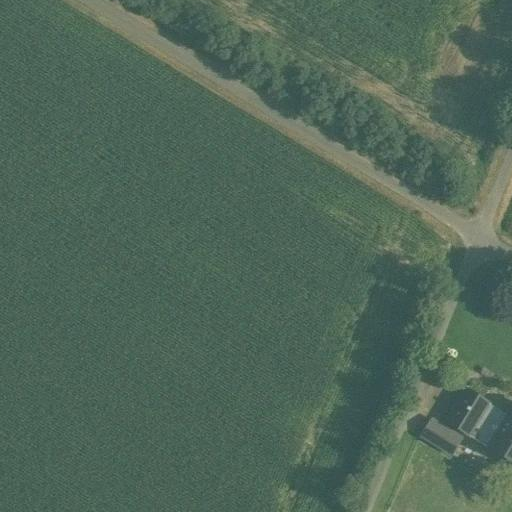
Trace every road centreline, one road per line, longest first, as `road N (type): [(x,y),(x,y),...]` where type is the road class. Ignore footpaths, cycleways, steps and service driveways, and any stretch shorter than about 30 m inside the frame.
road 1 (unclassified): [(483,222),(104,0)]
road 2 (unclassified): [(362,511),(483,222)]
